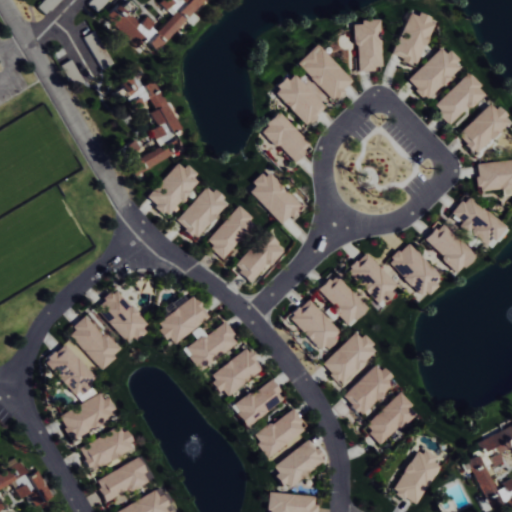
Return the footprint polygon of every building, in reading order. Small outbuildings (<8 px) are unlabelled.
[(43,0),(36,7),(45,15),(59,0),(43,0)] [(159,0),(156,3),(170,16),(156,30),(142,17),(141,18),(121,0),(117,0),(102,17),(135,47),(141,40),(154,52),(183,21),(189,27),(198,18),(192,13),(203,0),(159,0)] [(433,20),(408,11),(390,56),(415,66),(433,20)] [(353,24),(355,71),(380,70),(378,19),(359,20),(359,24),(353,24)] [(295,64),(332,101),(351,81),(315,44),(295,64)] [(405,80),(424,100),(460,66),(441,46),(405,80)] [(324,107),(291,73),(272,92),(305,126),(324,107)] [(431,106),(448,125),(484,92),(467,73),(431,106)] [(133,175),(180,150),(171,134),(179,129),(153,79),(136,88),(129,76),(114,84),(116,88),(108,93),(114,103),(124,97),(132,112),(144,105),(155,126),(148,130),(157,147),(140,157),(131,141),(119,148),(133,175)] [(473,154),(508,122),(490,102),(455,135),(473,154)] [(260,129),(291,163),(310,146),(278,112),(260,129)] [(178,160),(144,197),(164,217),(199,180),(178,160)] [(511,160),(474,164),(476,191),(511,188),(511,160)] [(301,206),(266,171),(246,190),(281,225),(301,206)] [(193,239),(225,203),(206,185),(173,221),(193,239)] [(448,215),(459,223),(456,226),(486,248),(502,226),(462,197),(448,215)] [(221,259),(254,222),(236,206),(203,243),(221,259)] [(456,275),(473,256),(438,223),(421,241),(456,275)] [(281,249),(263,232),(231,267),(249,284),(281,249)] [(442,281),(406,243),(385,263),(422,300),(442,281)] [(343,273),(377,306),(397,286),(362,253),(343,273)] [(314,289),(346,325),(364,309),(333,273),(314,289)] [(92,308),(127,346),(147,328),(112,290),(92,308)] [(207,320),(192,295),(179,303),(176,299),(161,308),(166,316),(153,323),(166,344),(207,320)] [(337,331),(306,299),(286,318),(320,353),(334,340),(331,337),(337,331)] [(117,352),(84,316),(65,333),(99,369),(117,352)] [(195,370),(236,343),(222,322),(203,336),(197,327),(189,332),(193,340),(181,348),(195,370)] [(319,365),(338,385),(374,351),(355,331),(319,365)] [(93,377),(61,344),(41,363),(73,395),(79,390),(93,377)] [(205,375),(220,398),(260,370),(245,348),(205,375)] [(392,383),(375,364),(340,397),(357,415),(392,383)] [(244,428),(282,398),(267,378),(229,409),(244,428)] [(56,418),(70,441),(113,415),(99,391),(56,418)] [(362,428),(381,446),(409,415),(406,411),(411,406),(396,392),(362,428)] [(289,408),(250,439),(266,459),(304,428),(289,408)] [(511,424),(473,441),(477,448),(471,458),(465,460),(482,498),(491,494),(496,506),(504,502),(508,511),(511,511),(511,485),(510,480),(502,483),(499,489),(494,491),(489,478),(496,465),(500,463),(498,458),(511,445),(511,424)] [(76,448),(88,471),(131,450),(119,426),(76,448)] [(268,466),(282,488),(323,462),(309,440),(268,466)] [(414,449),(390,492),(415,505),(439,462),(414,449)] [(145,480),(133,458),(92,482),(105,504),(145,480)] [(313,511),(315,496),(265,493),(264,511),(267,511),(266,511),(313,511)]
